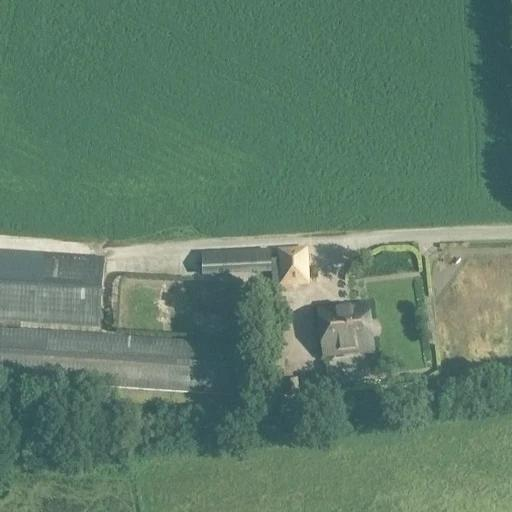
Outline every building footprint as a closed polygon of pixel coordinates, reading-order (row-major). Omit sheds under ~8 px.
[(309,249),(277,250),(279,289),(310,288),(309,249)] [(270,252),(202,255),(202,279),(271,276),(270,252)] [(0,253),(0,322),(100,329),(105,260),(0,253)] [(367,308),(320,314),(325,358),(372,352),(367,308)] [(0,331),(0,382),(42,386),(242,398),(247,347),(46,334),(0,331)]
